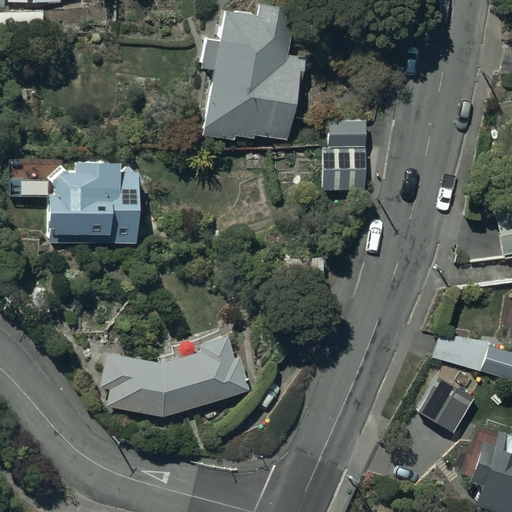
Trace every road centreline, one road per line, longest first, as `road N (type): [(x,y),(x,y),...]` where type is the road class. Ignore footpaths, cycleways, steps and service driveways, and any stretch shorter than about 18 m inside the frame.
road 1 (residential): [(454,0),(392,279),(296,511)]
road 2 (residential): [(253,511),(92,465),(0,366)]
